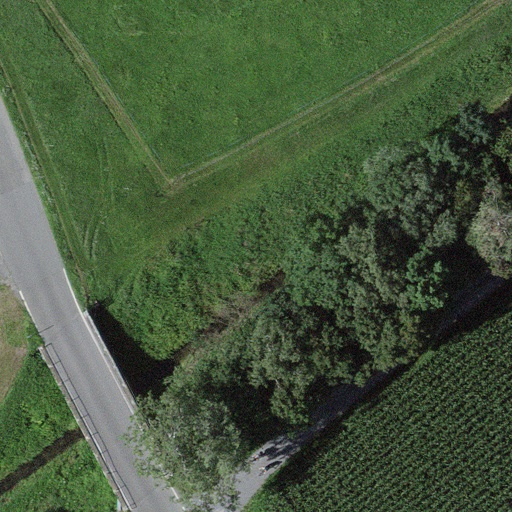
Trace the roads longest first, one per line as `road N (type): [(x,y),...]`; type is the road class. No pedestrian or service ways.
road 1 (track): [(511,279),(226,511)]
road 2 (tertiary): [(0,185),(71,348),(164,511)]
